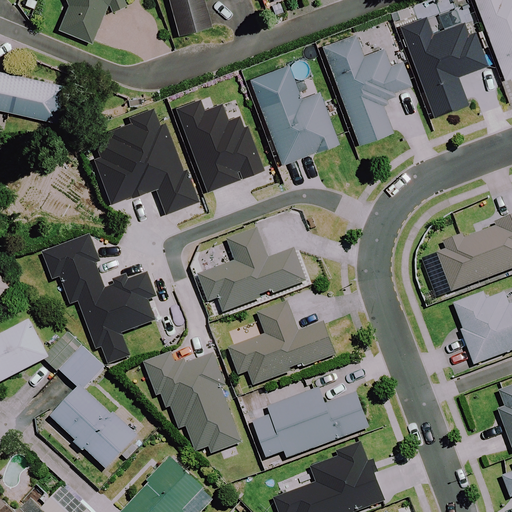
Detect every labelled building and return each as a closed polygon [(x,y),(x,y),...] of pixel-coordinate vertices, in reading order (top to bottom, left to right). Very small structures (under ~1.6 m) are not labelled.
[(124,1),(126,0),(64,0),(68,9),(59,29),(89,42),(107,7),(110,14),(126,8),(124,1)] [(209,0),(164,0),(176,38),(210,27),(203,2),(209,0)] [(511,0),(472,0),(504,81),(511,77),(511,0)] [(432,37),(425,20),(401,29),(434,118),(466,106),(456,80),(486,69),(469,24),(432,37)] [(362,59),(354,36),(323,48),(360,145),(391,133),(380,104),(411,92),(402,67),(391,71),(383,51),(362,59)] [(0,111),(56,124),(64,86),(1,73),(2,66),(0,65),(0,111)] [(299,103),(287,69),(250,82),(281,165),(336,145),(318,96),(299,103)] [(205,113),(200,102),(176,112),(209,194),(260,173),(238,118),(227,123),(221,107),(205,113)] [(92,161),(115,207),(154,188),(168,216),(198,202),(153,110),(130,121),(132,124),(99,140),(106,155),(92,161)] [(511,219),(496,226),(496,228),(437,250),(452,292),(511,269),(511,219)] [(210,306),(218,303),(222,312),(305,282),(294,251),(267,261),(256,229),(228,239),(237,263),(199,277),(210,306)] [(100,266),(89,238),(45,255),(55,282),(62,279),(72,306),(80,303),(98,350),(102,348),(110,367),(131,358),(122,336),(155,323),(148,306),(157,303),(146,275),(105,291),(96,268),(100,266)] [(0,293),(8,287),(0,276),(0,293)] [(511,350),(511,293),(483,304),(480,295),(453,305),(474,365),(511,350)] [(297,334),(286,303),(258,313),(267,337),(229,350),(238,376),(248,372),(253,385),(333,355),(322,325),(297,334)] [(0,384),(49,359),(30,322),(0,337),(0,384)] [(158,401),(162,399),(166,412),(170,410),(178,433),(188,429),(196,452),(208,448),(210,455),(240,444),(220,388),(224,386),(213,356),(176,369),(170,353),(145,362),(158,401)] [(137,436),(80,387),(50,421),(108,470),(137,436)] [(323,406),(317,389),(267,409),(269,415),(253,421),(267,458),(285,451),(287,459),(367,429),(354,394),(323,406)] [(511,389),(501,393),(505,405),(502,418),(511,445),(511,389)] [(357,511),(383,502),(362,444),(337,453),(339,461),(281,483),(285,496),(276,499),(280,511),(357,511)] [(182,511),(205,491),(172,456),(146,481),(150,485),(120,511),(182,511)] [(511,465),(509,467),(511,473),(500,477),(508,498),(511,497),(511,465)] [(0,511),(14,511),(0,498),(0,511)]
